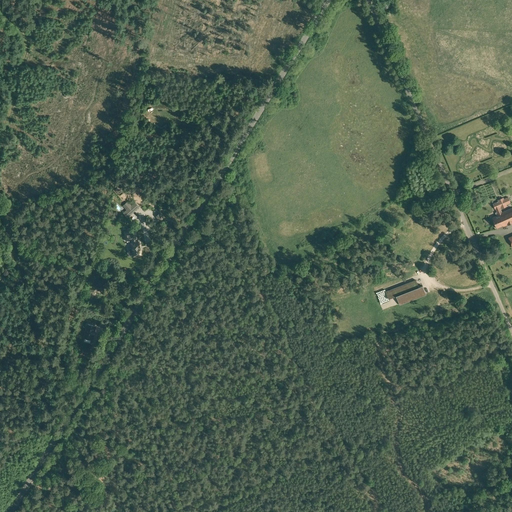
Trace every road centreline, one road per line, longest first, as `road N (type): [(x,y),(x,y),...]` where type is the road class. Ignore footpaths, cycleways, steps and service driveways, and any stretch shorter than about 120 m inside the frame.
road 1 (tertiary): [(13,511),(326,0)]
road 2 (unclassified): [(478,254),(368,0)]
road 3 (track): [(464,223),(439,240),(425,270),(452,290),(490,282)]
